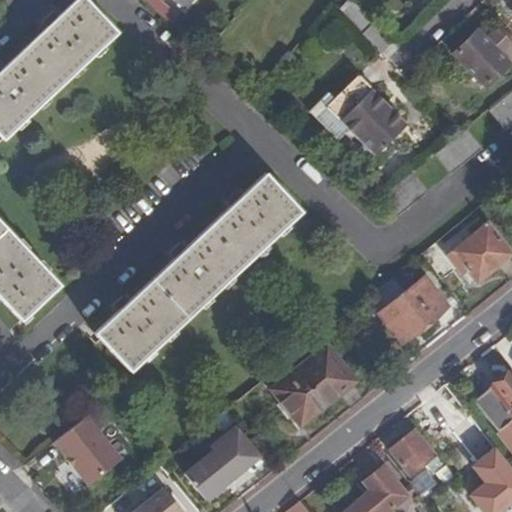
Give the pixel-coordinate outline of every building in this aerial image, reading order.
[(0,135),(4,139),(117,32),(86,0),(75,0),(0,71),(0,135)] [(179,18),(159,0),(146,0),(173,24),(179,18)] [(173,0),(185,10),(192,0),(173,0)] [(392,41),(350,0),(348,0),(338,11),(380,53),(392,41)] [(509,63),(499,51),(509,41),(499,31),(488,41),(477,30),(452,54),(485,87),(509,63)] [(511,60),(511,44),(509,41),(499,51),(509,63),(511,60)] [(238,69),(227,58),(219,66),(231,77),(238,69)] [(246,76),(238,69),(231,77),(239,84),(246,76)] [(405,124),(358,75),(326,107),(338,119),(331,126),(341,137),(348,130),(373,155),(405,124)] [(505,130),(511,123),(511,90),(489,109),(505,130)] [(450,173),(482,148),(465,128),(434,153),(450,173)] [(396,217),(428,191),(412,171),(380,196),(396,217)] [(381,187),(366,173),(360,179),(355,174),(347,183),(371,204),(380,196),(376,193),(381,187)] [(130,370),(300,212),(265,174),(95,333),(130,370)] [(0,297),(21,320),(58,285),(0,222),(0,297)] [(477,282),(511,254),(487,223),(452,251),(462,264),(477,282)] [(462,264),(452,251),(447,255),(457,268),(462,264)] [(424,324),(447,305),(424,276),(378,313),(402,343),(415,332),(424,324)] [(418,336),(427,328),(424,324),(415,332),(418,336)] [(300,423),(354,380),(326,345),(273,389),(282,401),(287,407),(300,423)] [(511,370),(474,401),(511,448),(511,370)] [(287,407),(282,401),(278,404),(283,410),(287,407)] [(233,421),(225,411),(214,419),(223,429),(233,421)] [(83,418),(51,443),(93,494),(124,468),(83,418)] [(184,473),(206,499),(236,475),(258,456),(233,425),(210,444),(200,453),(204,457),(184,473)] [(439,461),(413,428),(388,449),(409,475),(425,463),(429,469),(439,461)] [(499,511),(511,501),(511,468),(492,445),(469,464),(484,482),(469,495),(483,511),(499,511)] [(386,511),(387,511),(407,496),(403,491),(383,466),(364,481),(370,489),(341,511),(386,511)] [(410,485),(403,491),(407,496),(414,489),(410,485)] [(183,511),(163,487),(132,511),(183,511)] [(127,511),(132,507),(120,496),(105,511),(127,511)] [(307,511),(299,501),(285,511),(307,511)]
